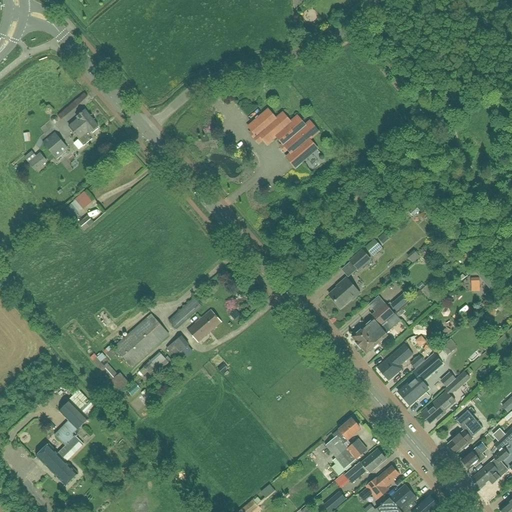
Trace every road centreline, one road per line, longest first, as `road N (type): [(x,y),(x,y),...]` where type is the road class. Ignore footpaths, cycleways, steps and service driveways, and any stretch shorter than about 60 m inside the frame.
road 1 (tertiary): [(472,511),(146,130)]
road 2 (unclassified): [(146,130),(193,90),(306,51),(383,0)]
road 3 (tertiary): [(146,130),(55,28),(17,13)]
